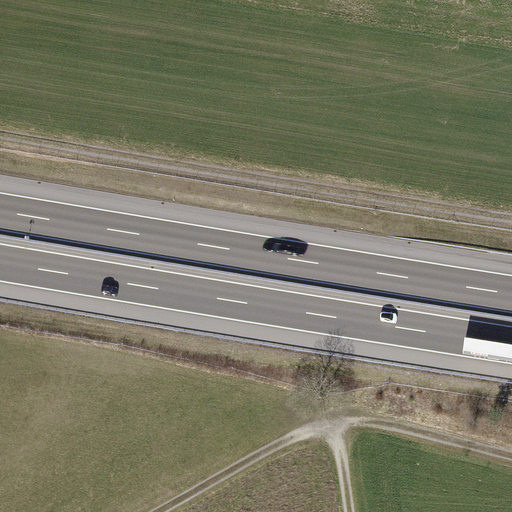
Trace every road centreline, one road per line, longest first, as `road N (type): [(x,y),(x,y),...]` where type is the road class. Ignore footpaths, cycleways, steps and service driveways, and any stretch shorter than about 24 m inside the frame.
road 1 (motorway): [(0,262),(511,345)]
road 2 (motorway): [(511,294),(0,211)]
road 3 (track): [(0,141),(511,217)]
road 4 (track): [(162,511),(291,439),(338,422)]
road 5 (track): [(338,422),(387,423),(511,456)]
